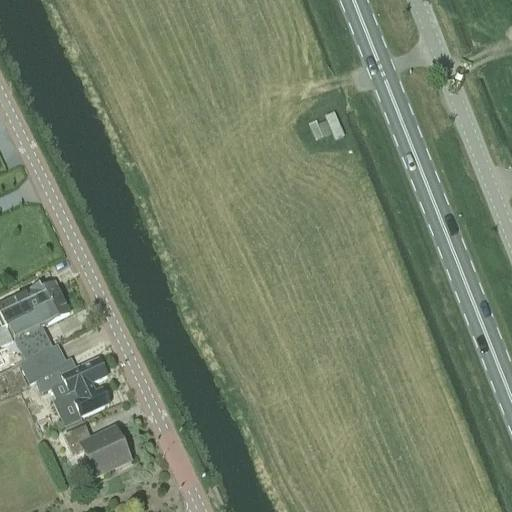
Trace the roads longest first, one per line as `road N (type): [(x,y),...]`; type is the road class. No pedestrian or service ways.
road 1 (unclassified): [(200,511),(0,95)]
road 2 (primary): [(352,0),(511,404)]
road 3 (unclassified): [(511,243),(415,0)]
